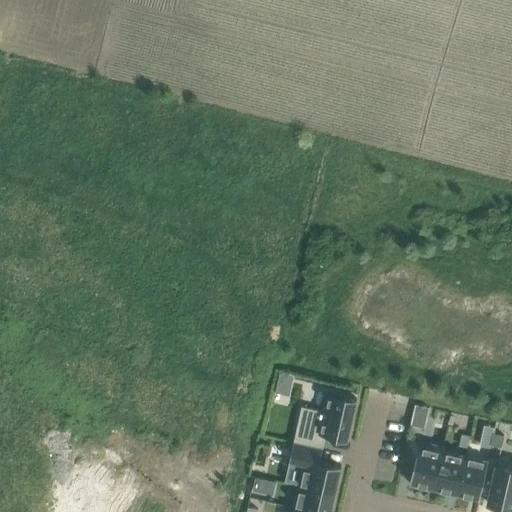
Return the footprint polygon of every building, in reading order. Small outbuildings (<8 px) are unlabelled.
[(347,439),(357,398),(329,392),(325,411),(302,405),(293,442),(322,448),(326,434),(347,439)] [(484,431),(481,444),(489,446),(492,432),(484,431)] [(494,431),(491,443),(501,446),(504,434),(494,431)] [(463,434),(460,446),(468,448),(471,436),(463,434)] [(408,438),(401,467),(413,469),(410,483),(434,488),(443,447),(409,439),(409,438),(408,438)] [(335,494),(341,465),(320,460),(322,448),(293,442),(289,460),(305,464),(300,486),(335,494)] [(443,447),(434,488),(457,494),(466,455),(443,450),(444,447),(443,447)] [(466,455),(457,494),(479,498),(488,455),(487,460),(466,455)] [(488,455),(479,498),(479,499),(481,493),(490,495),(488,503),(511,508),(511,458),(499,456),(498,458),(488,455)] [(122,511),(136,489),(84,460),(54,511),(122,511)] [(300,486),(299,486),(295,507),(316,511),(330,511),(335,494),(300,486)]
